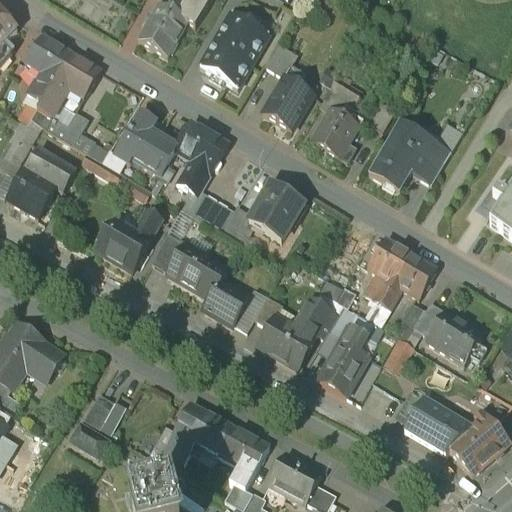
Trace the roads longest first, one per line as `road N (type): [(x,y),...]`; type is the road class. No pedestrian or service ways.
road 1 (residential): [(8,0),(511,300)]
road 2 (residential): [(403,511),(379,491),(0,295)]
